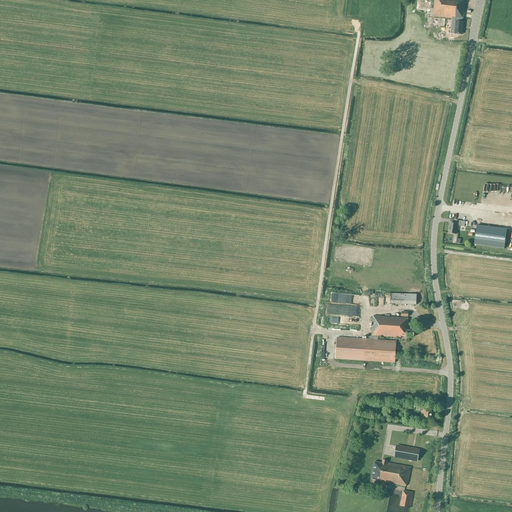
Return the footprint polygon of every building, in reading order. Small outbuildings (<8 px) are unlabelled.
[(430,1),(419,0),(416,0),(416,10),(429,12),(430,1)] [(463,0),(435,0),(433,17),(456,19),(455,22),(455,21),(454,34),(462,34),(463,22),(462,22),(462,20),(463,20),(464,3),(463,0)] [(449,223),(448,233),(456,234),(457,226),(464,227),(465,222),(456,220),(455,224),(449,223)] [(507,229),(477,225),(474,245),(504,249),(507,229)] [(416,305),(416,295),(391,294),(391,304),(416,305)] [(325,303),(325,313),(359,315),(360,305),(325,303)] [(408,318),(373,316),(371,335),(370,335),(369,339),(337,337),(336,359),(395,363),(396,341),(378,340),(378,336),(401,337),(401,336),(407,337),(407,336),(414,337),(414,331),(407,331),(408,318)] [(422,419),(431,420),(432,411),(424,410),(424,406),(417,405),(416,410),(423,411),(422,419)] [(418,452),(396,448),(394,458),(416,462),(418,452)] [(411,467),(410,467),(387,463),(387,461),(383,460),(382,463),(374,462),(371,479),(379,480),(379,481),(406,486),(407,482),(408,482),(411,467)] [(413,493),(402,491),(400,506),(411,508),(413,493)]
